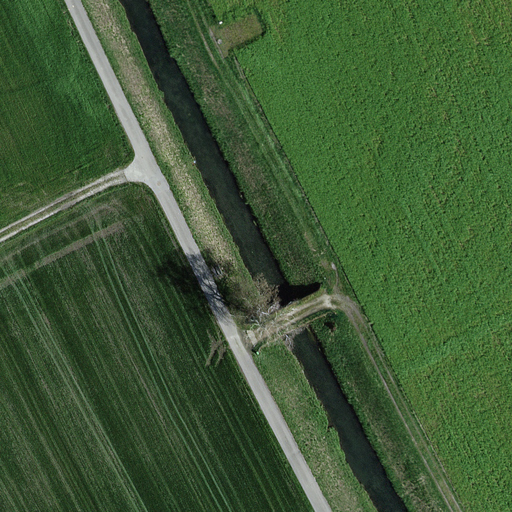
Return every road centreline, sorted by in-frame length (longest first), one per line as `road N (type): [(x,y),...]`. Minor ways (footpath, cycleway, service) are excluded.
road 1 (track): [(461,511),(199,0)]
road 2 (unclassified): [(73,0),(324,511)]
road 3 (track): [(152,169),(113,180),(0,239)]
